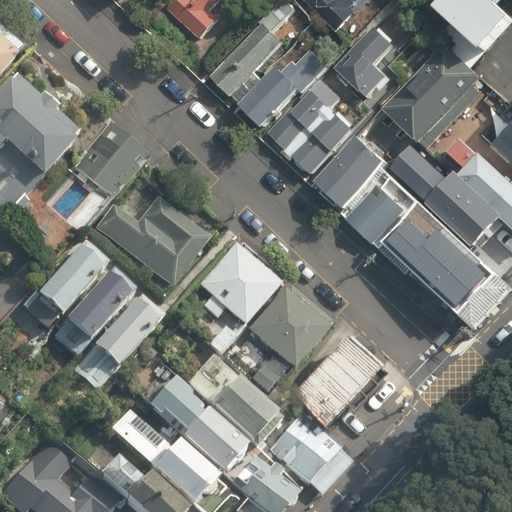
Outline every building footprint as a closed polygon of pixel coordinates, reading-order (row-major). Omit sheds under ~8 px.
[(177,0),(167,11),(201,41),(220,21),(210,12),(221,0),(177,0)] [(372,0),(304,0),(338,33),(355,14),(357,16),(372,0)] [(444,0),(435,10),(482,53),(511,22),(511,19),(497,4),(500,0),(444,0)] [(211,78),(232,98),(233,96),(255,73),(284,44),(274,34),(296,11),(286,1),(211,78)] [(16,57),(24,50),(0,28),(0,77),(18,58),(16,57)] [(342,63),(337,69),(369,99),(378,89),(381,92),(392,80),(377,66),(395,45),(392,44),(394,42),(380,29),(378,31),(375,28),(347,58),(344,55),(339,60),(342,63)] [(445,42),(382,109),(420,145),(421,144),(428,151),(490,85),(445,42)] [(242,104),(240,106),(264,129),(300,92),(304,95),(330,68),(312,51),(298,66),(294,62),(283,73),(278,68),(264,82),(242,104)] [(255,73),(233,96),(242,104),(264,82),(255,73)] [(321,79),(269,134),(286,150),(283,153),(292,162),(295,159),(313,176),(355,131),(352,129),(355,126),(341,112),(338,115),(332,109),(342,99),(321,79)] [(72,143),(78,137),(54,117),(58,113),(41,98),(38,102),(16,81),(10,87),(7,84),(0,91),(0,211),(5,217),(9,213),(16,218),(31,202),(26,197),(75,145),(72,143)] [(114,202),(151,161),(110,125),(72,166),(114,202)] [(511,125),(492,147),(511,165),(511,125)] [(372,181),(377,186),(389,173),(384,168),(388,165),(359,138),(317,183),(325,191),(322,194),(337,208),(340,205),(346,210),(372,181)] [(504,219),(511,226),(511,182),(482,154),(480,156),(462,140),(449,153),(466,169),(459,177),(504,219)] [(504,219),(459,177),(456,174),(449,180),(417,150),(397,172),(430,203),(428,205),(474,249),(477,246),(481,250),(490,241),(486,237),(487,236),(491,240),(505,225),(501,222),(504,219)] [(347,219),(346,220),(407,275),(411,271),(477,331),(511,294),(511,287),(421,204),(416,209),(412,205),(406,211),(377,186),(372,181),(346,210),(342,215),(347,219)] [(115,207),(96,231),(173,288),(210,238),(158,199),(139,225),(115,207)] [(61,317),(108,265),(84,243),(38,296),(61,317)] [(244,328),(281,286),(235,245),(199,286),(212,298),(204,307),(217,320),(225,311),(244,328)] [(76,357),(137,291),(113,269),(53,338),(76,357)] [(284,289),(247,331),(294,371),(330,331),(328,330),(333,325),(290,287),(286,291),(284,289)] [(98,392),(165,317),(142,295),(94,347),(98,351),(77,374),(98,392)] [(237,338),(226,328),(209,346),(219,356),(237,338)] [(382,371),(347,338),(289,399),(323,431),(346,406),(353,412),(385,378),(379,373),(382,371)] [(213,356),(187,383),(257,448),(283,420),(213,356)] [(279,379),(263,366),(252,379),(268,393),(279,379)] [(244,450),(248,447),(175,378),(149,407),(160,417),(164,413),(186,434),(182,438),(222,472),(232,460),(236,460),(240,458),(242,456),(244,453),(244,450)] [(215,482),(219,478),(178,440),(171,447),(130,410),(111,430),(193,505),(202,495),(211,496),(216,491),(215,482)] [(309,486),(342,451),(303,415),(270,450),(309,486)] [(2,496),(19,511),(106,511),(107,511),(62,474),(71,464),(47,443),(2,496)] [(98,477),(136,511),(186,511),(189,509),(150,474),(143,482),(116,457),(98,477)] [(232,484),(249,499),(264,511),(284,511),(301,494),(280,477),(285,472),(274,463),(270,468),(257,457),(232,484)] [(264,511),(249,499),(237,511),(264,511)]
